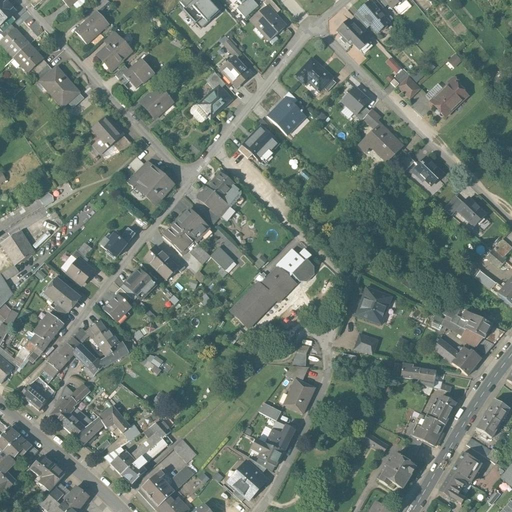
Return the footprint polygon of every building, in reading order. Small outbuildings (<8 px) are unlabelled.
[(82,0),(59,0),(70,11),(82,0)] [(103,0),(95,8),(99,12),(109,3),(105,0),(103,0)] [(187,9),(196,0),(184,0),(181,4),(187,9)] [(218,14),(205,0),(196,0),(187,9),(183,12),(200,30),(218,14)] [(257,6),(250,0),(246,0),(241,5),(237,10),(244,18),(257,6)] [(270,0),(268,0),(263,5),(266,9),(267,8),(275,17),(281,12),(270,0)] [(407,1),(405,0),(384,0),(385,1),(383,3),(388,8),(390,7),(395,12),(407,1)] [(376,1),(373,4),(381,13),(384,10),(376,1)] [(373,4),(372,3),(359,16),(378,36),(391,24),(381,13),(373,4)] [(0,28),(6,23),(11,19),(0,6),(0,28)] [(275,17),(267,8),(266,9),(249,24),(268,44),(285,28),(275,17)] [(109,27),(96,13),(74,34),(87,48),(109,27)] [(355,21),(351,24),(363,36),(367,33),(355,21)] [(0,36),(11,27),(6,23),(0,28),(0,36)] [(351,24),(350,23),(340,33),(348,41),(346,43),(352,49),(354,48),(360,54),(370,44),(363,36),(351,24)] [(15,32),(11,27),(0,36),(0,37),(4,42),(15,32)] [(0,47),(13,62),(29,47),(15,32),(0,45),(0,47)] [(103,44),(107,48),(118,38),(114,34),(103,44)] [(132,53),(118,38),(107,48),(96,59),(110,74),(132,53)] [(237,60),(240,63),(245,58),(235,48),(236,47),(230,40),(223,46),(236,61),(237,60)] [(29,47),(13,62),(27,77),(32,73),(43,63),(29,47)] [(392,58),(386,62),(395,73),(400,69),(392,58)] [(240,63),(237,60),(236,61),(229,67),(224,62),(218,68),(220,71),(219,71),(237,90),(252,76),(240,63)] [(47,68),(43,63),(32,73),(37,78),(47,68)] [(152,76),(140,63),(131,71),(124,78),(128,83),(125,86),(130,91),(133,88),(136,91),(142,86),(143,87),(146,84),(145,83),(152,76)] [(332,81),(312,63),(297,80),(305,88),(308,85),(319,95),(323,91),(332,81)] [(124,78),(131,71),(126,67),(113,78),(118,83),(124,78)] [(52,73),(47,68),(37,78),(42,83),(52,73)] [(80,97),(56,70),(52,73),(42,83),(38,86),(63,112),(69,107),(80,97)] [(206,81),(214,91),(219,86),(221,88),(225,85),(214,73),(206,81)] [(337,86),(332,81),(323,91),(328,95),(337,86)] [(397,91),(409,104),(419,93),(408,81),(397,91)] [(470,100),(451,81),(428,104),(447,123),(470,100)] [(221,88),(219,86),(214,91),(197,106),(210,121),(233,102),(221,88)] [(337,101),(356,119),(364,110),(368,105),(349,88),(337,101)] [(177,104),(163,89),(140,109),(154,125),(163,117),(174,107),(177,104)] [(84,101),(80,97),(69,107),(73,111),(84,101)] [(305,120),(286,102),(269,120),(288,138),(305,120)] [(174,107),(163,117),(166,121),(177,111),(174,107)] [(356,119),(363,125),(364,124),(371,116),(364,110),(356,119)] [(364,124),(375,133),(379,128),(381,126),(379,124),(382,120),(373,113),(371,116),(364,124)] [(123,138),(105,119),(90,133),(99,143),(92,149),(93,150),(100,157),(101,159),(113,147),(121,139),(123,138)] [(403,150),(379,128),(375,133),(371,137),(370,136),(358,149),(366,156),(371,151),(388,167),(403,150)] [(279,147),(259,129),(243,148),(252,156),(259,163),(269,153),(271,155),(279,147)] [(113,147),(120,154),(130,149),(121,139),(113,147)] [(113,147),(101,159),(106,163),(120,154),(113,147)] [(243,148),(238,152),(248,161),(252,156),(243,148)] [(100,157),(93,150),(88,156),(94,163),(100,157)] [(130,165),(136,171),(143,164),(137,158),(130,165)] [(445,179),(427,161),(411,176),(423,187),(425,185),(432,192),(445,179)] [(176,188),(147,163),(128,185),(144,199),(143,200),(156,211),(176,188)] [(229,211),(241,198),(219,178),(207,191),(229,211)] [(219,222),(229,211),(207,191),(197,202),(210,213),(219,222)] [(50,192),(39,198),(43,207),(54,201),(50,192)] [(39,199),(0,217),(0,230),(15,223),(12,215),(16,213),(18,219),(27,215),(31,223),(46,216),(39,199)] [(458,213),(463,208),(456,201),(446,212),(453,219),(458,213)] [(488,218),(470,201),(463,208),(458,213),(477,230),(488,218)] [(195,245),(207,232),(185,212),(173,225),(195,245)] [(210,213),(206,218),(215,226),(219,222),(210,213)] [(183,259),(195,245),(173,225),(161,239),(183,259)] [(127,231),(118,243),(127,250),(136,238),(127,231)] [(1,249),(14,268),(16,271),(37,256),(22,234),(1,249)] [(118,243),(114,240),(105,252),(117,262),(127,250),(118,243)] [(203,268),(211,260),(197,247),(189,255),(203,268)] [(168,263),(156,251),(144,263),(165,284),(177,272),(168,263)] [(233,264),(219,251),(211,260),(225,273),(233,264)] [(299,257),(293,251),(275,268),(277,270),(268,279),(263,275),(256,282),(258,285),(229,315),(248,333),(278,303),(280,305),(298,286),(303,291),(315,278),(315,270),(309,264),(314,259),(306,251),(299,257)] [(78,255),(74,259),(78,262),(84,267),(87,263),(78,255)] [(173,258),(168,263),(177,272),(179,274),(184,269),(173,258)] [(84,267),(78,262),(66,278),(82,291),(94,275),(84,267)] [(0,308),(16,298),(8,287),(21,278),(16,271),(14,268),(0,279),(0,308)] [(123,290),(137,303),(152,286),(138,273),(123,290)] [(59,278),(55,282),(56,283),(65,290),(68,286),(59,278)] [(511,310),(511,282),(510,281),(496,299),(511,311),(511,310)] [(65,290),(56,283),(44,298),(57,309),(67,317),(68,318),(80,303),(65,290)] [(392,298),(366,289),(355,319),(380,329),(392,298)] [(131,303),(120,292),(115,297),(118,300),(126,308),(131,303)] [(103,315),(116,327),(131,312),(126,308),(118,300),(103,315)] [(57,309),(54,314),(63,321),(67,317),(57,309)] [(10,313),(0,329),(0,331),(8,335),(18,318),(10,313)] [(54,314),(50,319),(63,328),(67,324),(63,321),(54,314)] [(48,317),(41,327),(56,338),(63,328),(50,319),(48,317)] [(492,329),(473,317),(464,331),(483,343),(492,329)] [(118,349),(109,335),(106,337),(100,326),(89,333),(94,341),(90,343),(104,363),(114,358),(111,354),(118,349)] [(41,327),(33,336),(35,339),(48,349),(56,338),(41,327)] [(94,341),(89,333),(89,332),(85,335),(88,339),(90,343),(94,341)] [(88,340),(81,333),(73,341),(80,348),(88,340)] [(380,343),(359,338),(355,351),(376,357),(380,343)] [(48,349),(35,339),(29,347),(35,352),(41,357),(48,349)] [(400,340),(397,347),(407,351),(410,343),(400,340)] [(481,360),(466,349),(462,355),(441,340),(432,351),(468,378),(481,360)] [(73,341),(67,348),(74,354),(79,348),(80,348),(73,341)] [(492,348),(483,343),(476,352),(485,358),(492,348)] [(297,345),(294,364),(305,365),(308,347),(297,345)] [(130,359),(123,347),(118,349),(111,354),(114,358),(104,363),(100,366),(105,370),(106,372),(130,359)] [(61,374),(74,359),(74,354),(67,348),(52,365),(61,374)] [(79,348),(74,354),(74,359),(86,371),(88,373),(96,365),(79,348)] [(33,367),(41,357),(35,352),(27,362),(33,367)] [(152,353),(143,364),(154,373),(163,362),(152,353)] [(343,354),(341,360),(354,364),(356,357),(343,354)] [(0,388),(1,389),(18,371),(0,355),(0,388)] [(292,362),(286,375),(302,381),(307,369),(292,362)] [(98,363),(96,365),(88,373),(86,371),(82,374),(89,382),(91,379),(94,382),(105,370),(100,366),(98,363)] [(61,374),(52,365),(43,376),(52,384),(61,374)] [(415,368),(402,366),(400,378),(418,381),(420,371),(414,370),(415,368)] [(432,374),(420,371),(418,381),(417,386),(439,391),(441,382),(431,380),(432,374)] [(53,397),(38,382),(22,399),(37,413),(53,397)] [(315,391),(295,382),(283,407),(303,417),(315,391)] [(60,428),(77,410),(90,396),(82,388),(71,401),(67,397),(49,417),(60,428)] [(428,422),(444,430),(456,407),(440,399),(428,422)] [(263,403),(259,413),(276,421),(280,411),(263,403)] [(494,404),(486,418),(501,427),(509,413),(494,404)] [(113,409),(98,421),(106,430),(108,432),(112,428),(116,432),(117,431),(123,437),(131,430),(113,409)] [(60,428),(75,442),(85,433),(93,425),(77,410),(60,428)] [(501,427),(486,418),(477,433),(492,442),(501,427)] [(428,422),(423,419),(415,435),(413,437),(424,443),(434,448),(444,430),(428,422)] [(106,430),(98,421),(93,425),(85,433),(75,442),(83,450),(88,446),(89,448),(98,440),(97,438),(106,430)] [(131,430),(123,437),(129,444),(142,435),(134,427),(131,430)] [(273,431),(265,447),(283,456),(285,457),(297,434),(283,427),(279,434),(273,431)] [(20,440),(9,430),(0,439),(0,452),(1,453),(0,453),(0,465),(1,466),(7,459),(5,457),(11,450),(20,440)] [(132,459),(153,438),(148,432),(142,435),(129,444),(121,449),(125,455),(109,469),(120,481),(137,465),(132,459)] [(390,448),(365,434),(360,443),(385,457),(390,448)] [(416,460),(424,443),(413,437),(415,435),(413,434),(403,454),(416,460)] [(155,437),(153,438),(132,459),(137,465),(120,481),(130,491),(146,476),(142,471),(149,465),(150,466),(168,450),(155,437)] [(501,455),(474,438),(468,448),(495,465),(501,455)] [(31,451),(20,440),(11,450),(18,457),(22,461),(31,451)] [(173,448),(186,464),(196,455),(183,440),(173,448)] [(276,470),(283,456),(265,447),(256,443),(251,452),(262,457),(260,461),(275,469),(276,470)] [(12,463),(18,457),(11,450),(5,457),(7,459),(1,466),(0,466),(0,489),(3,493),(12,483),(6,476),(15,466),(12,463)] [(362,467),(375,473),(383,456),(370,450),(362,467)] [(482,467),(464,457),(449,483),(465,492),(467,493),(482,467)] [(65,480),(42,460),(30,474),(41,484),(38,487),(49,497),(55,490),(65,480)] [(275,469),(260,461),(258,466),(268,472),(271,475),(275,469)] [(419,472),(401,461),(385,488),(396,495),(399,491),(405,494),(419,472)] [(252,463),(250,466),(264,478),(268,472),(258,466),(252,463)] [(250,466),(248,464),(231,482),(238,488),(252,501),(253,502),(270,483),(264,478),(250,466)] [(511,466),(501,481),(511,488),(511,466)] [(173,486),(169,490),(175,496),(195,477),(192,474),(195,471),(191,468),(188,471),(186,469),(171,484),(173,486)] [(161,473),(138,496),(154,511),(158,511),(170,501),(175,496),(169,490),(163,484),(167,480),(161,473)] [(465,492),(449,483),(441,497),(461,508),(465,501),(461,499),(465,492)] [(252,501),(238,488),(234,492),(249,505),(252,501)] [(46,511),(57,511),(61,507),(58,505),(64,498),(55,490),(49,497),(41,507),(46,511)] [(67,502),(78,511),(80,511),(90,502),(77,490),(67,502)] [(170,501),(158,511),(186,511),(178,503),(175,506),(170,501)] [(78,511),(67,502),(61,507),(57,511),(78,511)] [(511,511),(511,504),(510,503),(502,511),(511,511)]
